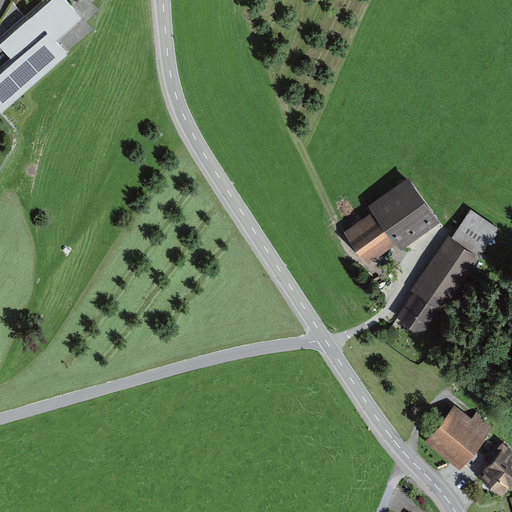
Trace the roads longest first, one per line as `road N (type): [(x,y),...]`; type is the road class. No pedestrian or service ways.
road 1 (tertiary): [(325,340),(187,124),(162,0)]
road 2 (tertiary): [(0,421),(196,364),(325,340)]
road 3 (tertiary): [(455,511),(325,340)]
